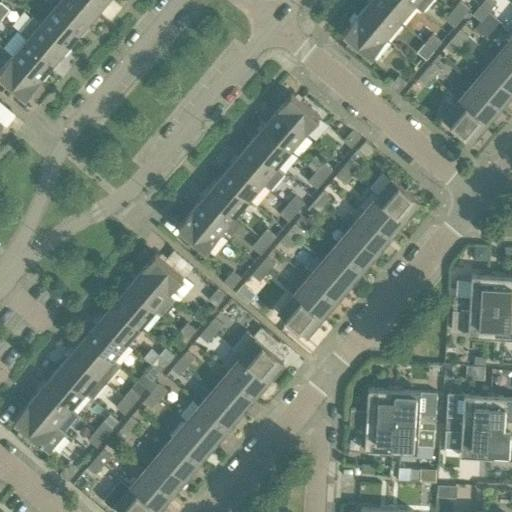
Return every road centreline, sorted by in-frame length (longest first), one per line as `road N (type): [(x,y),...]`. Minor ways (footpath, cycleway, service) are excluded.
road 1 (unclassified): [(22,250),(147,184),(278,25)]
road 2 (unclassified): [(184,0),(87,116),(22,250)]
road 3 (residential): [(483,201),(278,25)]
road 4 (residential): [(332,375),(483,201)]
road 5 (residential): [(215,511),(332,375)]
road 6 (residential): [(322,511),(332,375)]
